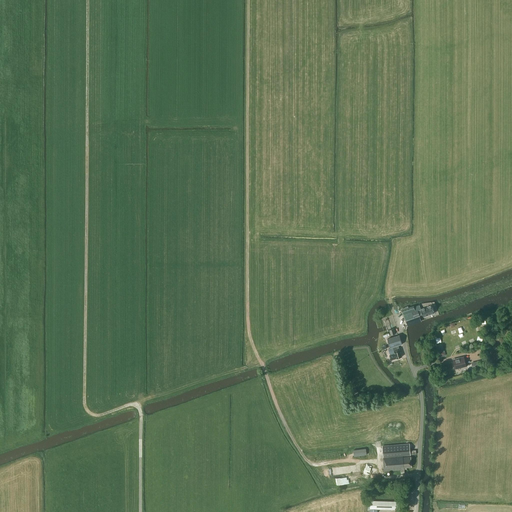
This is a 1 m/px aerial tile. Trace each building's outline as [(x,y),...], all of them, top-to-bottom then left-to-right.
[(423,317),(435,313),(432,305),(421,309),(419,304),(414,306),(414,305),(402,310),(405,320),(423,314),(423,317)] [(390,348),(398,345),(403,344),(400,335),(387,339),(390,348)] [(396,358),(402,357),(398,345),(390,348),(391,351),(394,351),(395,353),(389,355),(391,360),(396,358)] [(467,365),(464,355),(453,358),(456,368),(467,365)] [(403,455),(416,454),(416,450),(410,450),(410,444),(383,446),(385,471),(401,470),(401,473),(405,473),(404,467),(412,467),(411,456),(403,457),(403,455)] [(377,511),(377,509),(400,509),(400,501),(370,500),(369,511),(377,511)]
